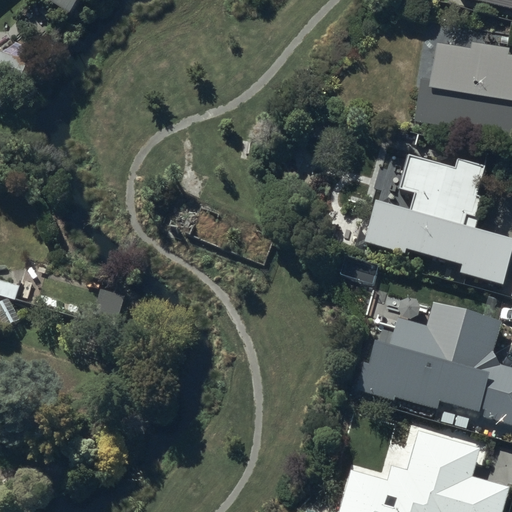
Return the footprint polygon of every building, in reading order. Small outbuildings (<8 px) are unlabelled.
[(82,0),(44,0),(72,17),(82,0)] [(511,0),(479,0),(511,8),(511,0)] [(511,55),(430,38),(413,116),(511,136),(511,55)] [(26,63),(0,53),(0,81),(17,87),(26,63)] [(378,201),(366,242),(408,254),(409,250),(464,265),(462,273),(503,285),(511,253),(511,234),(470,223),(486,166),(461,160),(459,169),(411,155),(402,187),(418,192),(413,210),(378,201)] [(263,268),(275,240),(185,204),(174,232),(263,268)] [(146,304),(104,292),(94,325),(137,337),(146,304)] [(376,338),(362,385),(436,405),(439,397),(486,410),(485,415),(511,422),(511,367),(502,365),(493,351),(502,320),(433,301),(428,321),(400,313),(392,342),(376,338)] [(352,465),(337,511),(503,511),(511,487),(471,475),(479,449),(419,431),(413,450),(397,445),(388,476),(352,465)]
